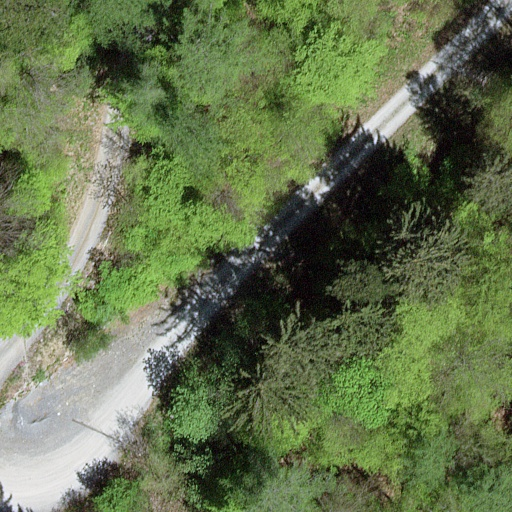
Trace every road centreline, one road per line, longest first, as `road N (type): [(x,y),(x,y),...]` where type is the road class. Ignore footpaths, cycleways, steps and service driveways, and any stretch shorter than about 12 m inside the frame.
road 1 (track): [(0,490),(17,496),(82,463),(176,349),(511,14)]
road 2 (track): [(159,0),(116,172),(58,292),(0,369)]
